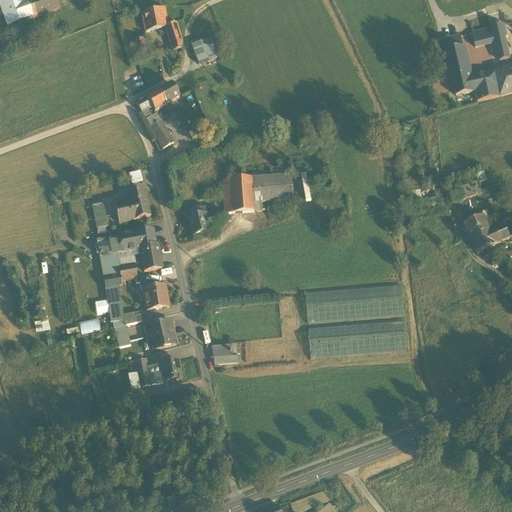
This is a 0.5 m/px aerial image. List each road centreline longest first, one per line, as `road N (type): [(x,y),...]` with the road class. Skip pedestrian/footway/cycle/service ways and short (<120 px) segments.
road 1 (residential): [(126,102),(154,158),(238,507)]
road 2 (secondary): [(238,507),(345,469),(511,386)]
road 3 (track): [(154,158),(298,124),(424,123)]
road 4 (residential): [(424,123),(449,210),(474,256),(511,286)]
road 5 (track): [(218,0),(188,11),(183,71),(126,102)]
road 6 (track): [(0,149),(126,102)]
road 7 (track): [(41,511),(0,391)]
